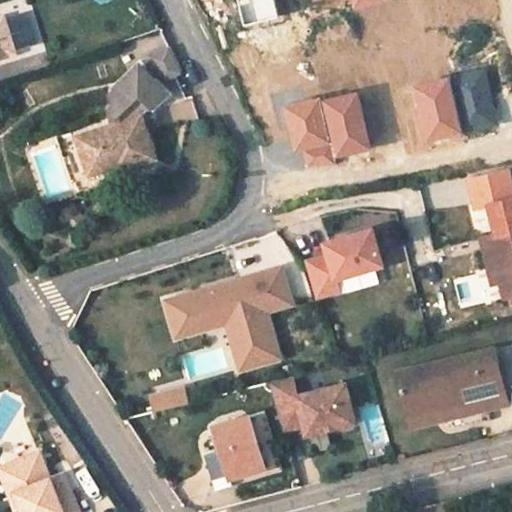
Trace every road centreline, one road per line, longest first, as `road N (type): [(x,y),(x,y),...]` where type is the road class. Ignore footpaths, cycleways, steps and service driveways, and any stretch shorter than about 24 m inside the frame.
road 1 (residential): [(250,205),(511,142)]
road 2 (unclassified): [(29,298),(164,511)]
road 3 (residential): [(29,298),(220,235),(250,205)]
road 4 (residential): [(250,205),(246,147),(173,0)]
road 5 (unclassified): [(511,462),(316,511)]
